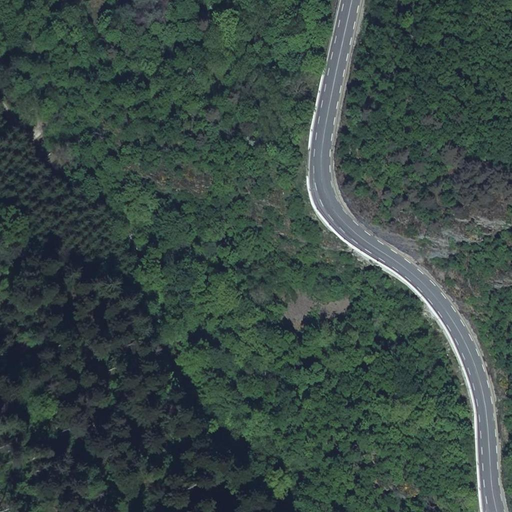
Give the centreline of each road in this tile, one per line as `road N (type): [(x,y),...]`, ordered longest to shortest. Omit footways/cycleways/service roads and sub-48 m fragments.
road 1 (primary): [(349,0),(326,148),(329,193),(349,225),(424,280),(462,328),(487,392),(499,511)]
road 2 (unclassified): [(54,0),(29,69),(40,128),(27,141),(0,97)]
